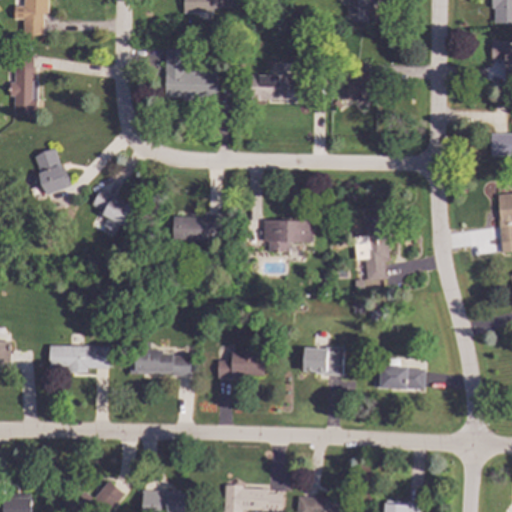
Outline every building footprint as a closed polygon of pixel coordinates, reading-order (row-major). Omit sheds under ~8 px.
[(22,0),(22,5),(13,5),(13,18),(22,18),(22,32),(42,33),(42,13),(48,13),(48,0),(22,0)] [(181,0),(182,12),(230,12),(230,0),(181,0)] [(346,0),(346,21),(366,21),(366,0),(346,0)] [(511,0),(511,24),(491,24),(491,0),(511,0)] [(489,40),(508,40),(508,47),(511,47),(511,69),(504,69),(504,62),(489,62),(489,40)] [(163,49),(163,93),(186,93),(186,85),(214,85),(214,69),(185,70),(185,49),(163,49)] [(36,113),(36,80),(33,80),(33,56),(12,56),(13,84),(3,84),(4,96),(13,96),(13,114),(36,113)] [(250,74),(250,99),(306,100),(307,75),(250,74)] [(490,134),(511,134),(511,155),(490,155),(490,134)] [(54,147),(69,186),(45,195),(30,156),(54,147)] [(100,189),(92,204),(101,209),(99,214),(105,217),(101,225),(114,232),(118,224),(125,227),(135,209),(100,189)] [(495,193),(511,191),(511,242),(500,244),(495,193)] [(360,215),(362,237),(353,237),(355,259),(365,258),(367,282),(385,281),(383,262),(387,261),(387,253),(390,253),(389,240),(380,240),(378,214),(360,215)] [(170,216),(169,241),(234,243),(234,215),(204,215),(204,216),(170,216)] [(263,220),(263,242),(313,242),(313,220),(263,220)] [(129,373),(170,373),(170,375),(190,375),(190,355),(173,355),(173,353),(159,354),(159,348),(150,348),(150,341),(133,341),(133,352),(128,352),(129,373)] [(49,347),(49,367),(67,367),(67,373),(87,373),(87,368),(110,368),(111,347),(49,347)] [(303,348),(302,371),(314,372),(313,373),(341,375),(342,348),(325,347),(325,349),(303,348)] [(264,352),(263,375),(239,375),(238,378),(213,378),(213,358),(230,359),(230,351),(264,352)] [(423,368),(422,390),(373,387),(374,365),(423,368)] [(122,494),(107,481),(92,500),(83,493),(77,500),(82,504),(80,507),(85,511),(94,500),(108,511),(122,494)] [(223,484),(222,511),(241,511),(241,509),(280,510),(280,493),(266,492),(266,488),(242,487),(242,485),(223,484)] [(31,497),(31,511),(0,511),(0,489),(5,489),(5,497),(31,497)] [(143,491),(143,511),(166,511),(195,511),(195,492),(143,491)] [(296,511),(297,496),(336,498),(336,503),(342,503),(342,511),(349,511),(348,511),(296,511)] [(384,511),(385,503),(401,503),(401,500),(424,501),(423,511),(384,511)]
